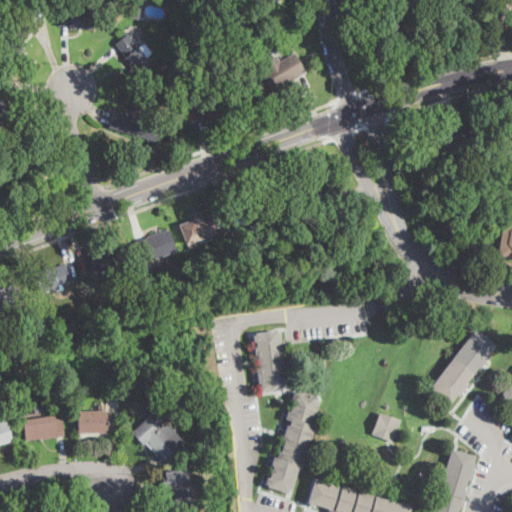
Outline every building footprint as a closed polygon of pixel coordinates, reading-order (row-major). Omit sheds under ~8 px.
[(416,38),(396,52),(370,15),(390,1),(416,38)] [(92,28),(88,28),(59,27),(60,6),(94,9),(92,28)] [(132,9),(138,10),(139,10),(139,19),(126,16),(132,9)] [(18,57),(14,63),(0,52),(0,42),(20,14),(35,25),(20,45),(24,49),(18,57)] [(240,34),(227,38),(224,30),(237,25),(240,34)] [(439,34),(430,38),(427,31),(435,27),(439,34)] [(147,70),(139,77),(114,44),(127,34),(153,66),(147,70)] [(296,58),(305,73),(291,81),(290,80),(278,86),(279,88),(271,93),(270,92),(254,101),(244,83),(267,69),(263,62),(276,54),(280,61),(293,53),(296,58)] [(173,58),(171,65),(161,63),(162,57),(163,55),(173,58)] [(9,107),(7,125),(0,124),(0,79),(5,80),(5,87),(7,88),(5,106),(9,107)] [(189,122),(183,104),(227,90),(233,108),(189,122)] [(161,124),(156,142),(107,128),(113,110),(161,124)] [(458,126),(463,142),(456,145),(459,156),(444,161),(440,149),(431,152),(425,132),(438,128),(439,130),(458,124),(458,126)] [(475,139),(465,141),(462,132),(473,129),(475,139)] [(45,172),(26,178),(25,175),(6,181),(0,162),(20,155),(18,148),(36,142),(45,172)] [(299,198),(290,201),(283,182),(315,171),(322,190),(299,198)] [(247,223),(239,226),(232,207),(262,197),(264,196),(271,215),(247,223)] [(335,230),(320,235),(315,219),(330,214),(335,230)] [(221,226),(216,228),(211,217),(217,215),(221,226)] [(210,216),(217,233),(187,244),(179,224),(199,217),(200,219),(210,216)] [(511,259),(498,257),(503,216),(511,217),(511,259)] [(281,232),(273,234),(271,227),(279,225),(281,232)] [(164,256),(143,263),(135,241),(161,232),(169,229),(177,251),(164,256)] [(291,236),(283,239),(281,233),(289,230),(291,236)] [(265,237),(267,244),(271,243),(273,250),(251,259),(249,251),(256,248),(253,241),(265,237)] [(118,244),(123,262),(102,269),(102,271),(92,274),(85,252),(97,248),(97,251),(118,244)] [(179,261),(173,263),(170,256),(176,254),(179,261)] [(53,288),(41,292),(34,274),(64,263),(71,281),(53,288)] [(15,284),(21,301),(22,302),(3,309),(2,306),(0,306),(0,286),(4,285),(4,287),(15,284)] [(87,316),(83,317),(81,309),(88,307),(90,315),(87,316)] [(277,330),(278,333),(280,332),(287,385),(284,386),(284,388),(262,391),(261,383),(259,383),(257,368),(259,368),(257,354),(255,355),(254,347),(257,347),(256,342),(254,342),(253,335),(255,335),(255,333),(277,330)] [(477,330),(495,345),(488,353),(491,355),(481,368),(479,367),(467,382),(469,384),(459,396),(457,394),(450,403),(432,389),(434,387),(431,385),(474,330),(476,332),(477,330)] [(511,403),(503,397),(504,395),(502,394),(505,389),(507,390),(511,383),(511,403)] [(297,391),(317,397),(318,397),(318,399),(320,400),(312,425),(315,426),(302,469),(299,467),(292,492),(289,491),(289,493),(274,489),(268,487),(268,484),(266,484),(268,477),(270,477),(273,466),(271,465),(274,456),(277,457),(279,451),(281,452),(285,440),(282,440),(287,425),(289,425),(291,420),(286,419),(288,410),(290,411),(294,399),(292,399),(294,392),(296,393),(297,391)] [(41,403),(43,417),(54,416),(55,419),(61,418),(64,435),(25,440),(23,420),(37,418),(35,404),(41,403)] [(79,434),(77,434),(76,411),(77,411),(106,410),(107,433),(79,434)] [(154,411),(163,421),(158,426),(171,440),(158,452),(146,440),(141,445),(129,432),(147,415),(149,417),(154,411)] [(401,420),(393,442),(371,433),(380,412),(401,420)] [(0,422),(7,420),(13,441),(0,445),(0,422)] [(454,450),(474,456),(472,463),(474,464),(470,478),(468,477),(463,490),(467,491),(462,505),(460,504),(457,511),(433,511),(440,491),(437,491),(450,451),(452,451),(453,449),(454,450)] [(188,486),(190,499),(191,507),(171,510),(168,489),(164,490),(161,471),(185,468),(188,486)] [(321,480),(326,482),(410,506),(409,509),(411,509),(410,511),(341,511),(335,510),(334,511),(329,510),(329,508),(315,504),(315,506),(309,505),(310,503),(308,502),(314,481),(316,481),(316,479),(321,480)]
